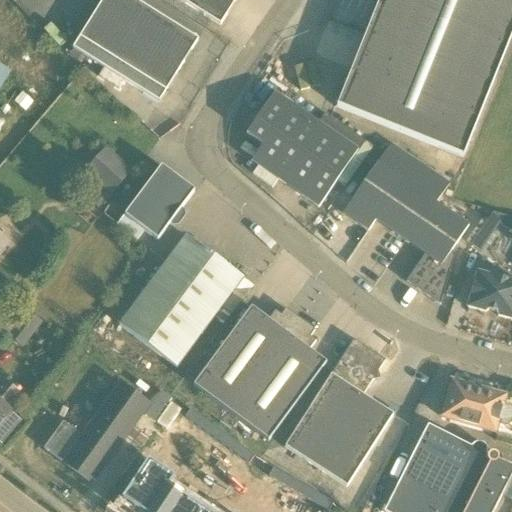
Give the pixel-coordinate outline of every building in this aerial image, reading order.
[(103,0),(73,49),(159,103),(166,93),(198,41),(131,0),(103,0)] [(177,0),(220,27),(236,0),(177,0)] [(511,0),(379,0),(337,108),(355,116),(463,159),(511,35),(511,0)] [(0,88),(11,69),(0,62),(0,88)] [(263,146),(252,163),(319,209),(358,152),(275,95),(247,135),(263,146)] [(436,205),(449,185),(391,144),(377,164),(403,182),(375,222),(425,257),(407,284),(440,307),(454,256),(450,254),(468,228),(436,205)] [(106,151),(87,172),(111,194),(131,173),(106,151)] [(375,222),(403,182),(377,164),(343,215),(368,232),(375,222)] [(143,232),(157,242),(172,223),(175,226),(183,214),(180,212),(194,193),(161,168),(124,217),(143,232)] [(143,232),(124,217),(117,227),(136,241),(143,232)] [(177,370),(244,280),(186,237),(119,327),(177,370)] [(0,255),(8,246),(0,238),(0,255)] [(511,283),(477,274),(468,305),(467,309),(485,314),(488,312),(496,314),(498,318),(511,321),(511,283)] [(300,321),(286,311),(281,317),(275,313),(268,322),(251,309),(193,387),(231,415),(300,321)] [(0,342),(11,330),(0,320),(0,342)] [(316,343),(310,338),(315,332),(300,321),(231,415),(268,443),(326,365),(309,352),(316,343)] [(380,380),(378,373),(385,362),(353,342),(332,375),(284,448),(346,488),(393,417),(363,397),(372,382),(380,380)] [(0,426),(11,414),(5,408),(18,393),(6,382),(0,389),(0,426)] [(506,397),(451,382),(441,418),(495,434),(498,425),(505,427),(511,423),(511,410),(510,408),(503,406),(506,397)] [(71,415),(45,453),(120,502),(145,464),(71,415)] [(176,421),(171,430),(180,435),(185,426),(176,421)] [(185,426),(180,435),(188,440),(193,431),(185,426)] [(427,427),(425,431),(384,511),(492,511),(511,475),(511,468),(498,461),(498,459),(498,457),(494,454),(492,454),(489,455),(488,456),(486,454),(486,450),(485,449),(483,446),(480,444),(479,444),(476,444),(474,445),(470,448),(427,427)] [(193,431),(188,440),(197,445),(202,436),(193,431)] [(202,436),(197,445),(206,450),(211,442),(202,436)] [(211,442),(206,450),(215,455),(219,447),(211,442)] [(219,447),(215,455),(223,460),(228,452),(219,447)] [(228,452),(223,460),(231,465),(236,457),(228,452)] [(236,457),(231,465),(239,470),(244,462),(236,457)] [(145,464),(120,502),(135,511),(200,511),(167,490),(174,479),(147,463),(145,464)] [(265,474),(260,482),(268,487),(273,479),(265,474)] [(273,479),(268,487),(276,492),(281,484),(273,479)] [(281,484),(276,492),(285,497),(290,489),(281,484)] [(290,489),(285,497),(294,502),(299,494),(290,489)] [(299,494),(294,502),(302,507),(307,499),(299,494)] [(307,499),(302,507),(310,511),(311,511),(316,504),(307,499)]
